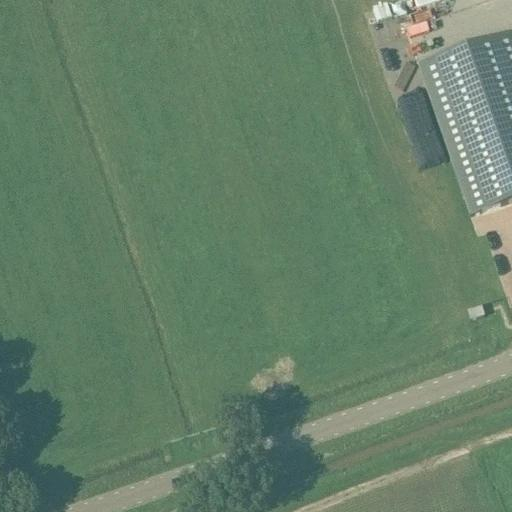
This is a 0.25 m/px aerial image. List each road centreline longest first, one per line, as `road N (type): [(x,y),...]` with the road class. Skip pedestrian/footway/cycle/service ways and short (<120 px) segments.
road 1 (unclassified): [(94,511),(511,360)]
road 2 (track): [(303,511),(511,433)]
